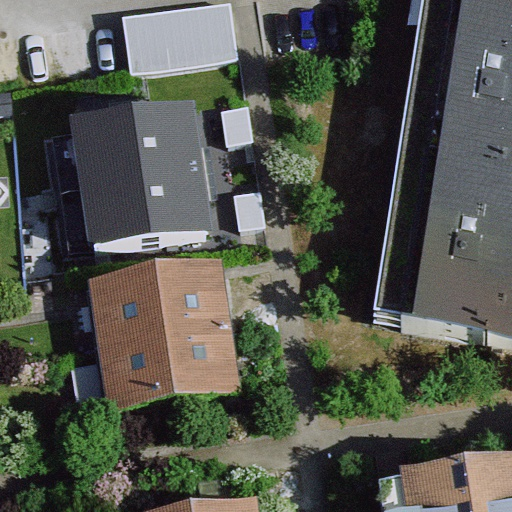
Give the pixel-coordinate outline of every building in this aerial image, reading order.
[(511,344),(511,0),(427,0),(375,322),(511,344)] [(235,61),(227,5),(124,18),(132,75),(235,61)] [(191,107),(77,121),(94,262),(208,248),(191,107)] [(221,279),(93,296),(112,426),(239,408),(221,279)] [(511,511),(511,479),(406,497),(408,511),(511,511)]
